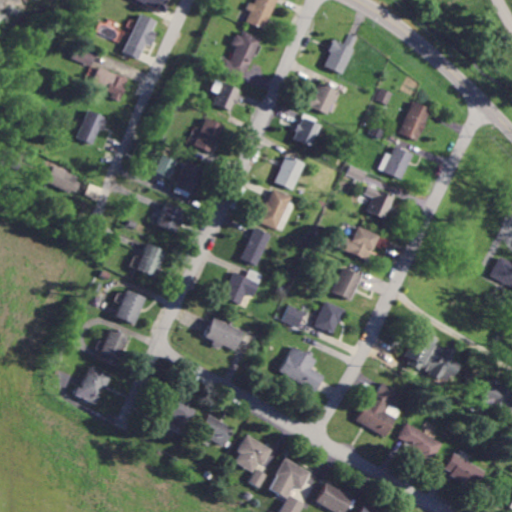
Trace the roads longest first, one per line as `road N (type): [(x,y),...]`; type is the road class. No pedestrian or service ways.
road 1 (residential): [(123,418),(316,0)]
road 2 (residential): [(313,435),(381,317),(483,103)]
road 3 (residential): [(446,511),(157,346)]
road 4 (residential): [(98,217),(190,0)]
road 5 (residential): [(511,130),(414,39),(354,0)]
